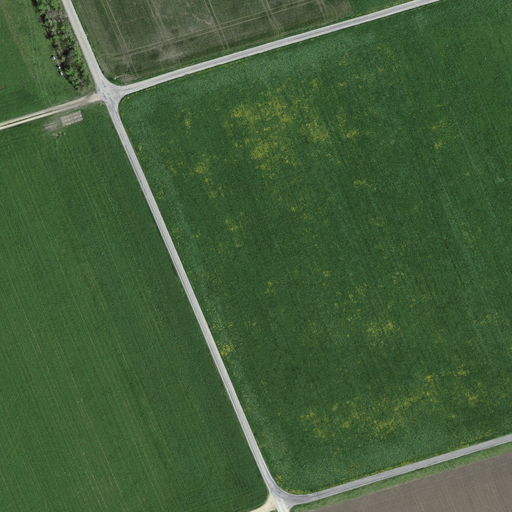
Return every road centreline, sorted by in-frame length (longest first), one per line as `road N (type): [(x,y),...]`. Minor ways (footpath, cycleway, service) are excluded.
road 1 (track): [(278,504),(105,95)]
road 2 (track): [(435,0),(105,95)]
road 3 (track): [(511,437),(278,504)]
